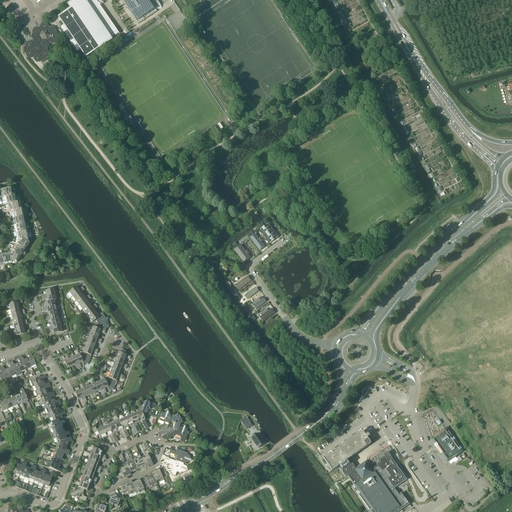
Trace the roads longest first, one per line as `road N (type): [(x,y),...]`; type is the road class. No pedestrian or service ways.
road 1 (residential): [(323,343),(296,331),(248,268),(285,240)]
road 2 (secondary): [(197,498),(325,415)]
road 3 (secondary): [(484,204),(377,308)]
road 4 (residential): [(110,452),(146,437),(162,444),(161,465),(104,492),(97,487)]
road 5 (secondary): [(385,316),(486,217)]
